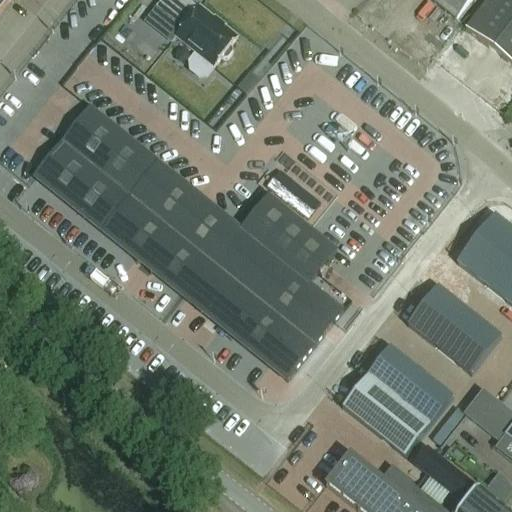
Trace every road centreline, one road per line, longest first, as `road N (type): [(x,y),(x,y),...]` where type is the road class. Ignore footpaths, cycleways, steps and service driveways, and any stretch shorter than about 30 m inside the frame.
road 1 (unclassified): [(0,212),(267,422),(298,412),(498,167)]
road 2 (tertiary): [(255,511),(0,306)]
road 3 (unclassified): [(498,167),(290,0)]
